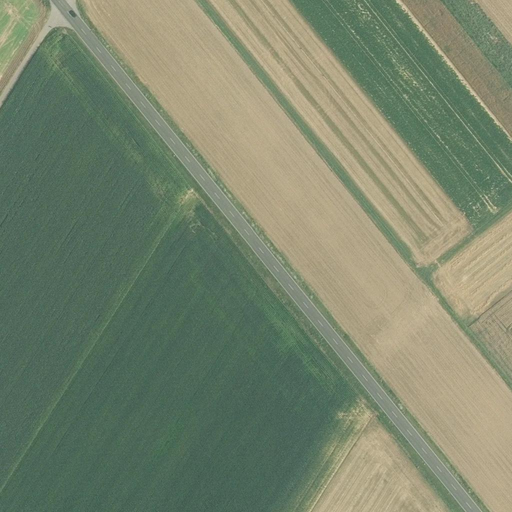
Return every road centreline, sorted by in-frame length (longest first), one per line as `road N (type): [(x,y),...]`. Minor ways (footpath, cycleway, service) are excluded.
road 1 (trunk): [(473,511),(59,0)]
road 2 (track): [(0,109),(64,0)]
